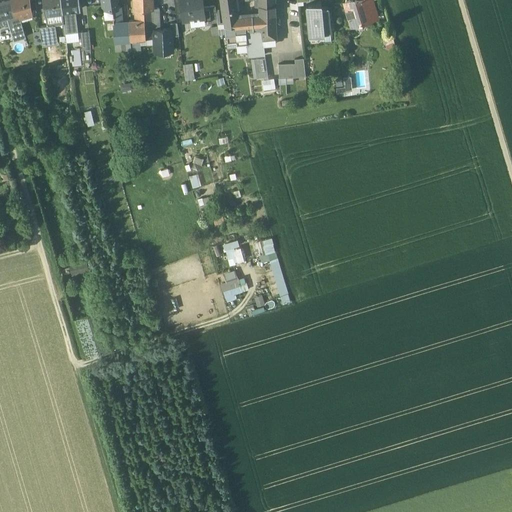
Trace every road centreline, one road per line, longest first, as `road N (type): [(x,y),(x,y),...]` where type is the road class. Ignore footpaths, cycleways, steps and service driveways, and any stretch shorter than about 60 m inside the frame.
road 1 (track): [(36,241),(121,511)]
road 2 (track): [(460,0),(511,174)]
road 3 (track): [(4,119),(36,241),(0,256)]
